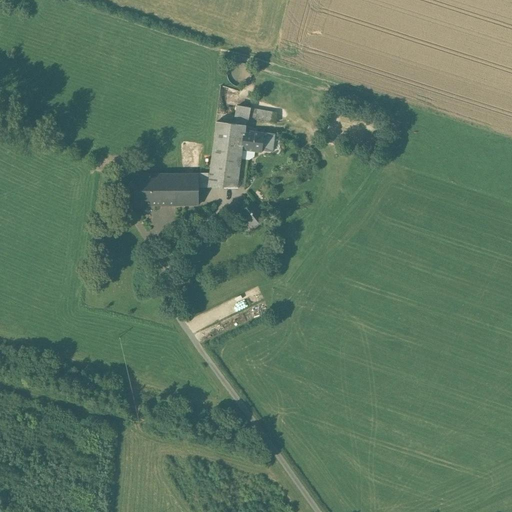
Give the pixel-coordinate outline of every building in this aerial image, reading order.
[(250,79),(251,75),(250,70),(247,66),(243,64),(239,63),(234,64),(230,67),(228,70),(227,75),(228,80),(231,84),(235,86),(239,87),(244,86),(248,83),(250,79)] [(277,113),(236,105),(234,117),(274,124),(277,113)] [(245,125),(216,121),(209,176),(209,187),(237,187),(237,185),(241,159),(242,150),(244,130),(245,130),(245,125)] [(275,134),(245,130),(244,130),(242,150),(262,152),(262,150),(272,151),(275,134)] [(248,160),(241,159),(237,185),(244,186),(248,160)] [(144,174),(134,174),(135,205),(144,205),(144,174)] [(198,174),(144,174),(144,205),(198,205),(198,186),(198,174)] [(209,176),(198,174),(198,186),(209,187),(209,176)] [(264,217),(253,203),(240,214),(251,227),(264,217)]
